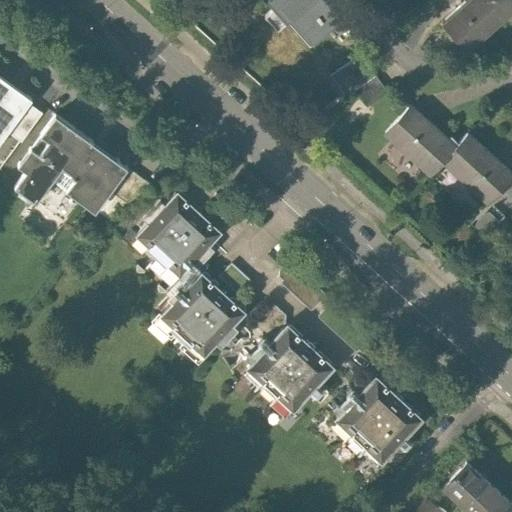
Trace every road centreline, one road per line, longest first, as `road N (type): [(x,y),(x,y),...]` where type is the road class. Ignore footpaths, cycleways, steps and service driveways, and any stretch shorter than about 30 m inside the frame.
road 1 (primary): [(511,380),(94,0)]
road 2 (residential): [(375,0),(393,53),(414,72),(503,79),(511,87)]
